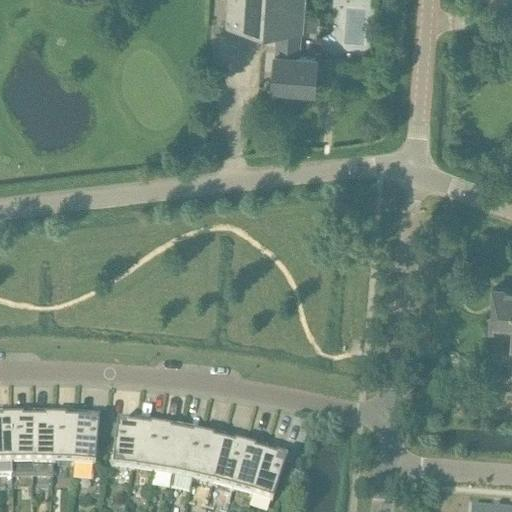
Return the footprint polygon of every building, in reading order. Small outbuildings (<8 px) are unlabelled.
[(303,0),(229,0),(228,25),(278,29),(276,55),(275,55),(273,88),(314,91),(316,58),(293,56),(295,30),(301,30),(303,0)] [(511,290),(493,289),(490,329),(494,330),(494,328),(491,328),(491,325),(511,326),(511,342),(511,346),(511,290)] [(0,419),(0,479),(11,479),(11,469),(10,423),(1,423),(1,419),(0,419)] [(10,423),(11,469),(31,468),(32,422),(32,419),(19,419),(19,423),(10,423)] [(32,422),(31,468),(52,469),(53,423),(44,423),(44,419),(32,419),(32,422)] [(62,423),(53,423),(52,469),(72,469),(75,424),(75,420),(62,420),(62,423)] [(75,420),(75,424),(72,469),(93,471),(96,439),(97,426),(87,425),(88,421),(75,420)] [(125,428),(115,427),(114,441),(110,473),(127,475),(131,475),(137,430),(138,426),(125,425),(125,428)] [(97,426),(96,439),(105,440),(106,426),(97,426)] [(106,426),(105,440),(114,441),(115,427),(106,426)] [(138,426),(137,430),(131,475),(151,478),(159,433),(150,432),(150,428),(138,426)] [(159,433),(151,478),(171,482),(180,437),(181,433),(168,431),(168,435),(159,433)] [(180,437),(171,482),(169,494),(188,498),(191,486),(201,441),(192,439),(193,436),(181,433),(180,437)] [(210,443),(201,441),(191,486),(211,490),(222,446),(223,443),(211,440),(210,443)] [(222,446),(211,490),(231,496),(243,452),(234,449),(235,446),(223,443),(222,446)] [(243,452),(231,496),(250,501),(264,457),(265,454),(253,450),(252,454),(243,452)] [(265,454),(264,457),(250,501),(271,508),(285,464),(276,461),(277,458),(265,454)]
